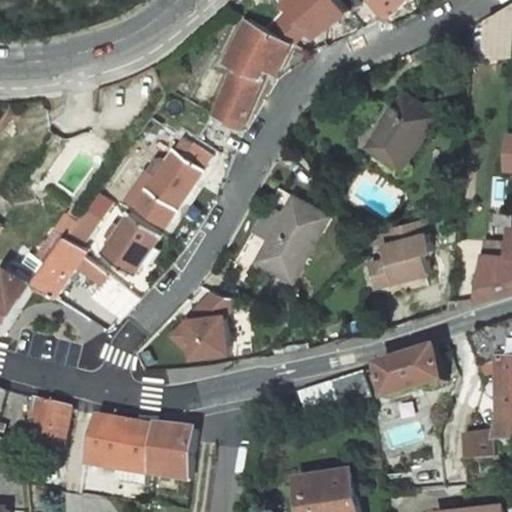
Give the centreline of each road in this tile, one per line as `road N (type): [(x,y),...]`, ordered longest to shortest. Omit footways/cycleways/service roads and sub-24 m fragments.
road 1 (residential): [(475,0),(317,73),(276,114),(229,217),(127,353),(119,395)]
road 2 (unclassified): [(232,385),(342,362),(511,307)]
road 3 (tertiary): [(175,0),(107,44),(0,60)]
road 4 (residential): [(224,511),(232,385)]
road 5 (unclassified): [(0,364),(119,395)]
